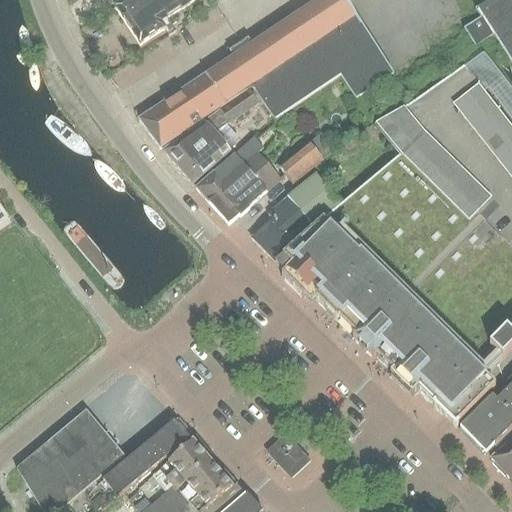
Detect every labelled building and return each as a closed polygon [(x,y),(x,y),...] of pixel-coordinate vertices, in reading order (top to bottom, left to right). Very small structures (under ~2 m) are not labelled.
[(161,26),(199,0),(129,0),(114,10),(139,48),(164,31),(161,26)] [(152,114),(139,123),(160,151),(161,151),(181,137),(181,138),(182,140),(163,155),(192,187),(229,155),(228,154),(240,144),(226,128),(229,127),(219,112),(249,93),(249,92),(251,91),(274,124),(340,80),(356,103),(360,110),(397,85),(343,0),(324,0),(280,29),(251,48),(248,43),(242,47),(230,55),(233,60),(204,79),(201,81),(189,89),(177,97),(165,105),(152,114)] [(482,20),(464,32),(476,50),(494,39),(511,67),(511,0),(502,0),(479,16),(482,20)] [(400,160),(340,209),(329,218),(282,260),(291,269),(281,279),(283,282),(284,281),(301,298),(300,298),(303,301),(310,294),(317,301),(315,302),(317,305),(318,304),(335,321),(334,321),(337,324),(338,322),(340,324),(341,324),(353,336),(352,336),(354,338),(352,340),(354,343),(355,342),(372,359),(371,359),(374,362),(376,359),(378,361),(391,373),(390,373),(392,375),(390,378),(392,380),(393,379),(410,396),(409,396),(411,399),(418,392),(420,394),(433,406),(432,406),(434,408),(433,409),(455,430),(495,390),(485,380),(511,352),(511,130),(465,70),(410,109),(375,129),(400,160)] [(249,93),(219,112),(229,127),(259,107),(249,93)] [(320,136),(308,146),(322,163),(334,153),(320,136)] [(253,141),(196,191),(195,192),(228,229),(239,219),(239,220),(249,211),(248,211),(268,194),(268,195),(281,183),(258,156),(262,152),(253,141)] [(322,164),(322,163),(308,146),(278,169),(292,188),(322,164)] [(329,218),(340,209),(315,178),(267,218),(270,222),(251,240),(276,264),(314,231),(329,218)] [(0,231),(9,226),(0,212),(0,209),(0,208),(0,207),(0,231)] [(511,378),(507,384),(508,385),(492,400),(459,431),(485,457),(511,430),(511,378)] [(16,472),(40,511),(62,511),(124,460),(86,414),(16,472)] [(174,424),(102,484),(108,490),(91,504),(97,511),(103,511),(189,441),(174,424)] [(285,439),(267,455),(284,473),(288,474),(292,475),(295,473),(301,468),(303,464),(303,460),(302,457),(285,439)] [(511,441),(490,462),(508,481),(511,477),(511,441)] [(260,511),(246,496),(245,497),(236,488),(237,488),(236,486),(195,443),(159,473),(151,480),(165,496),(145,511),(260,511)]
